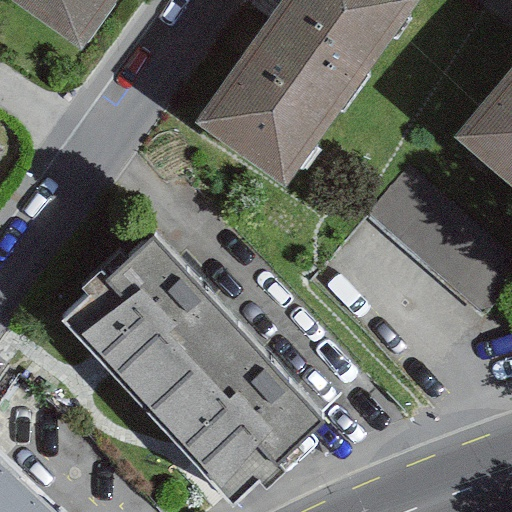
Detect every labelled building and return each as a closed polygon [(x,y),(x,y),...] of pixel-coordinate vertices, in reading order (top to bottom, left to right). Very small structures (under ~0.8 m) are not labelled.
[(110,0),(15,0),(79,45),(110,0)] [(415,2),(412,0),(294,0),(207,120),(286,178),(415,2)] [(511,84),(469,135),(511,171),(511,84)] [(511,291),(511,256),(412,173),(366,228),(484,325),(511,291)] [(330,411),(156,226),(63,312),(110,362),(191,448),(237,498),(330,411)] [(63,511),(0,454),(0,511),(63,511)]
